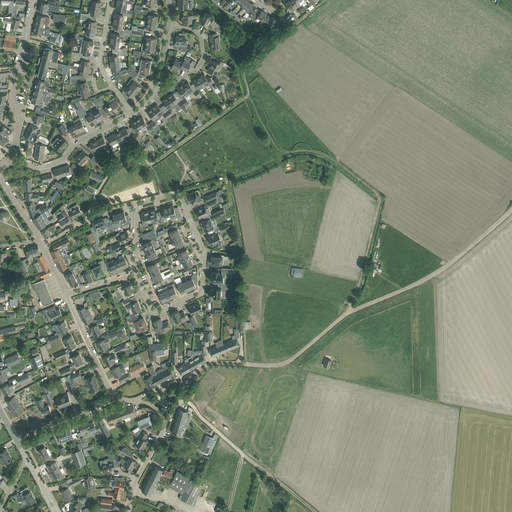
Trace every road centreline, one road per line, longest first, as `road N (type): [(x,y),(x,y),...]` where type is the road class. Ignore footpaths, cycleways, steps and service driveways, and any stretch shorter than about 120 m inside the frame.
road 1 (track): [(327,0),(244,68),(248,96),(150,164),(140,154),(112,170),(89,218)]
road 2 (track): [(242,363),(292,359),(348,313),(425,279),(511,208)]
road 3 (track): [(278,160),(302,150),(323,155),(379,194),(348,313)]
road 4 (residential): [(134,275),(154,311),(201,291),(203,248),(177,195)]
road 5 (residential): [(12,158),(12,92),(34,0)]
road 6 (residential): [(12,158),(41,168),(62,161),(75,143),(131,113)]
